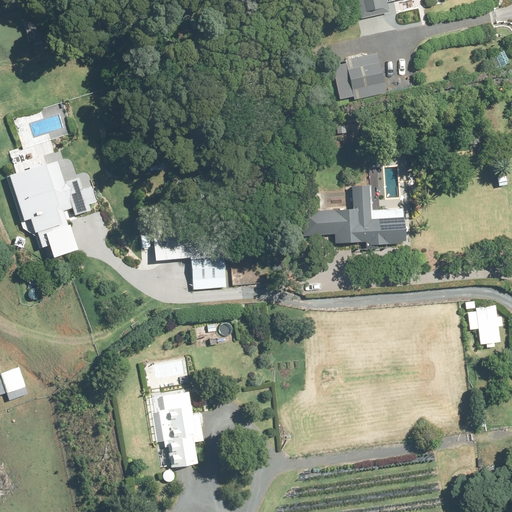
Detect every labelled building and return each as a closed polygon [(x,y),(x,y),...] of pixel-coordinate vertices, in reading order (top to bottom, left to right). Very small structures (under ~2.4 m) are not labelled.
[(354,0),(358,17),(387,11),(384,0),(394,0),(395,1),(401,0),(354,0)] [(346,64),(332,67),(339,101),(353,98),(354,101),(385,95),(377,52),(345,59),(346,64)] [(503,52),(494,56),(500,68),(509,64),(503,52)] [(60,161),(9,177),(22,220),(29,218),(39,249),(50,246),(53,254),(75,247),(64,211),(74,208),(60,161)] [(351,210),(307,211),(307,236),(334,235),(335,246),(404,244),(403,210),(370,210),(370,187),(351,187),(351,210)] [(222,255),(189,258),(192,290),(225,287),(222,255)] [(251,258),(230,261),(233,285),(254,282),(251,258)] [(499,343),(497,327),(501,327),(499,312),(495,313),(494,306),(475,308),(475,312),(468,313),(470,331),(478,330),(480,345),(499,343)] [(165,410),(158,411),(163,446),(167,445),(170,468),(197,464),(194,442),(202,441),(199,414),(192,415),(190,397),(164,400),(165,410)]
